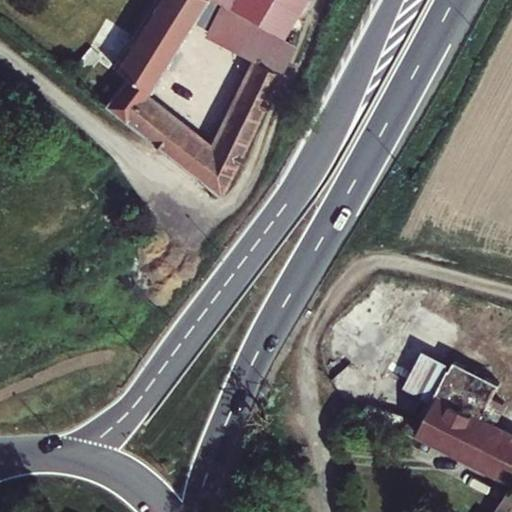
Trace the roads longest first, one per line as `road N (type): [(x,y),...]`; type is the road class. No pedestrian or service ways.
road 1 (trunk): [(394,0),(266,234),(118,423),(56,455)]
road 2 (trunk): [(197,511),(217,441),(264,341),(452,0)]
road 3 (track): [(311,347),(321,317),(368,258),(511,296)]
road 4 (trunk): [(160,511),(124,478),(56,455)]
